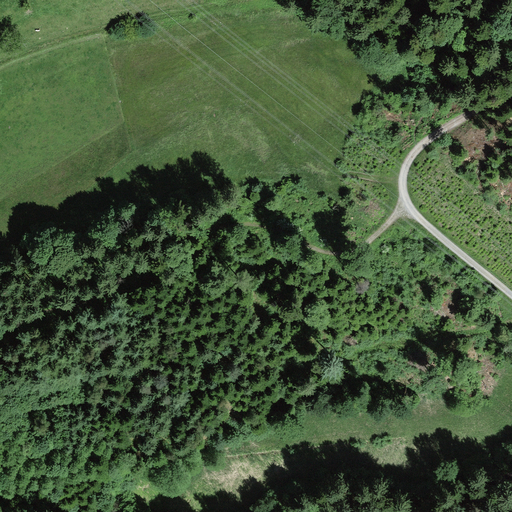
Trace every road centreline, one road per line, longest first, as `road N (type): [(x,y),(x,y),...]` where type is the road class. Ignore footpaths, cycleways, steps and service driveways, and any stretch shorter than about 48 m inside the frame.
road 1 (track): [(0,328),(97,297),(158,248),(210,228),(268,226),(337,254),(407,206)]
road 2 (track): [(511,295),(424,225),(407,206),(402,182),(418,146),(511,90)]
road 3 (track): [(245,0),(74,37),(0,64)]
road 4 (track): [(511,470),(422,503),(327,511)]
